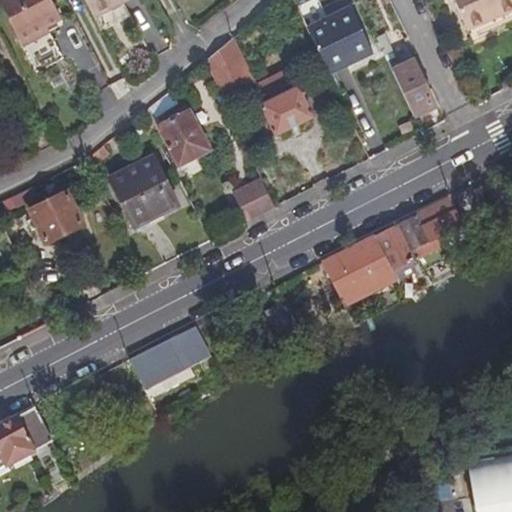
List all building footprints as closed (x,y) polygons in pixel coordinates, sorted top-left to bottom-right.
[(0,0),(0,18),(33,80),(58,65),(42,34),(57,26),(42,0),(0,0)] [(76,0),(87,20),(123,0),(76,0)] [(511,0),(455,0),(463,18),(484,9),(487,16),(511,5),(511,0)] [(348,4),(305,26),(327,71),(369,50),(348,4)] [(484,9),(463,18),(470,33),(511,14),(511,5),(487,16),(484,9)] [(372,39),(382,60),(390,57),(381,35),(372,39)] [(229,36),(201,59),(219,94),(250,78),(248,74),(253,71),(246,56),(241,59),(229,36)] [(386,69),(406,114),(427,105),(407,59),(386,69)] [(253,81),(262,98),(295,83),(287,66),(253,81)] [(295,83),(262,98),(257,102),(272,133),(310,114),(295,83)] [(171,155),(200,139),(178,97),(167,102),(174,114),(156,125),(162,137),(171,155)] [(142,117),(156,141),(162,137),(156,125),(155,124),(157,123),(150,112),(142,117)] [(100,141),(82,156),(89,165),(107,150),(100,141)] [(177,200),(155,156),(110,178),(132,223),(177,200)] [(235,189),(248,216),(273,203),(260,176),(235,189)] [(31,181),(7,193),(13,205),(37,193),(31,181)] [(60,189),(24,208),(40,240),(77,221),(60,189)] [(459,223),(445,195),(429,201),(435,215),(419,223),(426,238),(430,247),(442,242),(438,233),(459,223)] [(435,215),(429,201),(412,211),(419,223),(435,215)] [(419,223),(412,211),(394,220),(398,228),(409,247),(426,238),(419,223)] [(398,228),(394,220),(372,231),(375,239),(398,228)] [(388,267),(414,255),(409,247),(398,228),(375,239),(388,267)] [(373,280),(390,272),(388,267),(375,239),(372,231),(318,258),(340,301),(375,284),(373,280)] [(270,322),(287,314),(279,299),(262,308),(270,322)] [(164,337),(146,346),(161,372),(178,363),(164,337)] [(146,346),(126,356),(143,386),(163,376),(161,372),(146,346)] [(32,405),(0,420),(0,452),(4,460),(31,444),(52,484),(63,478),(42,439),(48,436),(32,405)] [(494,459),(466,464),(474,511),(511,511),(511,456),(494,460),(494,459)] [(449,472),(424,476),(429,505),(454,500),(449,472)]
